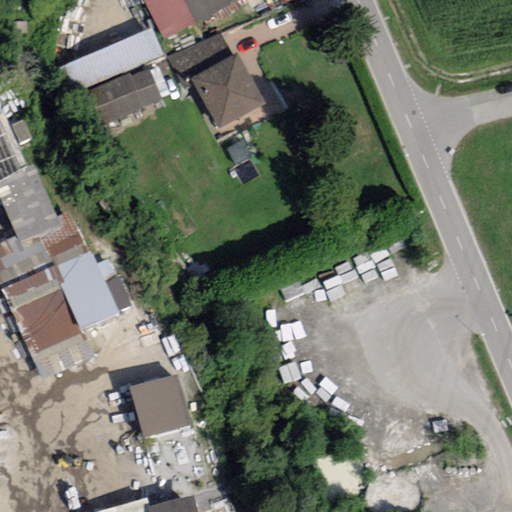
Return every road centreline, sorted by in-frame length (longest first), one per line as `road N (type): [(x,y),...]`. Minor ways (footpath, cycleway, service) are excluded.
road 1 (secondary): [(511,370),(411,127)]
road 2 (secondary): [(411,127),(356,0)]
